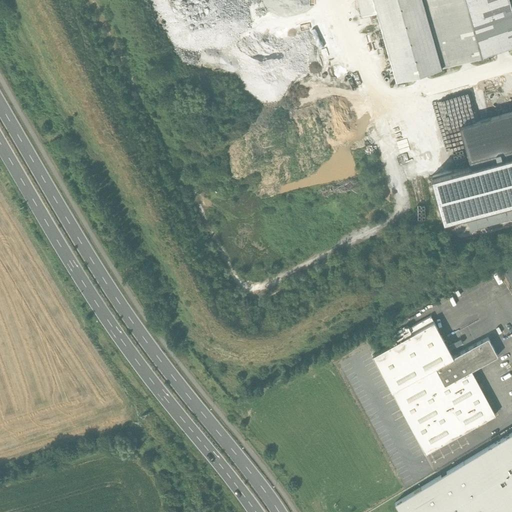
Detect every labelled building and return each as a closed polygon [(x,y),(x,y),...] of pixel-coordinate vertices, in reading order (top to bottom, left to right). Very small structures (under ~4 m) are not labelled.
[(376,10),(396,79),(511,45),(511,17),(507,0),(356,0),(361,14),(376,10)] [(511,112),(459,127),(471,167),(444,174),(431,178),(443,222),(465,216),(469,229),(511,217),(511,112)] [(398,343),(372,357),(425,454),(429,452),(462,433),(495,415),(481,389),(486,386),(481,377),(476,380),(471,372),(498,357),(488,339),(453,358),(430,318),(395,337),(398,343)] [(505,511),(511,508),(511,433),(394,503),(398,511),(505,511)] [(462,433),(429,452),(435,463),(468,445),(462,433)]
